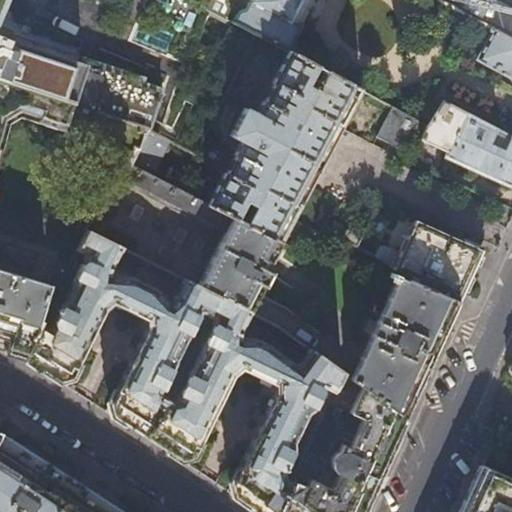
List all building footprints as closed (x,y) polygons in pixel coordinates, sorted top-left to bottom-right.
[(0,0),(0,80),(148,129),(162,89),(142,82),(143,77),(84,59),(82,63),(10,40),(7,50),(0,47),(0,15),(5,0),(0,0)] [(250,0),(246,11),(239,13),(230,10),(228,4),(229,0),(211,0),(212,0),(208,10),(288,52),(314,0),(250,0)] [(511,0),(442,0),(441,2),(493,30),(511,40),(511,0)] [(511,79),(511,40),(493,30),(476,61),(511,79)] [(235,219),(238,213),(247,218),(244,224),(278,241),(310,257),(326,227),(296,210),(361,90),(289,52),(272,83),(274,84),(264,102),(263,101),(255,114),(244,109),(229,136),(241,143),(234,155),(235,156),(226,175),(223,174),(207,205),(231,217),(235,219)] [(130,166),(148,130),(148,129),(0,80),(0,142),(5,125),(17,118),(122,150),(118,160),(119,160),(130,166)] [(447,157),(511,187),(511,137),(443,102),(427,126),(421,140),(449,152),(447,157)] [(384,153),(396,159),(397,157),(415,118),(393,107),(374,138),(388,145),(384,153)] [(169,141),(148,130),(130,166),(151,177),(169,141)] [(151,177),(130,166),(119,160),(112,174),(224,232),(196,286),(249,313),(269,273),(264,270),(278,241),(244,224),(235,219),(231,217),(207,205),(151,177)] [(414,219),(391,270),(406,280),(455,302),(461,287),(478,249),(414,219)] [(330,230),(356,246),(362,234),(334,222),(330,230)] [(52,326),(44,328),(39,325),(25,353),(22,358),(66,386),(103,309),(110,303),(143,319),(144,330),(104,411),(187,465),(233,372),(242,366),(273,385),(273,396),(225,491),(254,511),(276,511),(278,510),(291,482),(283,478),(281,468),(284,467),(293,448),(293,444),(308,412),(313,410),(320,394),(319,389),(324,388),(333,392),(341,374),(309,349),(296,367),(265,345),(240,332),(250,313),(249,313),(196,286),(181,279),(171,298),(110,267),(119,248),(84,231),(75,250),(83,255),(82,259),(83,263),(79,264),(71,281),(72,285),(65,301),(59,304),(51,322),(52,326)] [(445,323),(455,302),(406,280),(391,270),(390,269),(388,274),(396,279),(350,380),(402,419),(416,389),(445,323)] [(0,335),(8,338),(6,347),(25,353),(39,325),(39,323),(34,322),(45,285),(0,272),(0,335)] [(350,380),(341,374),(333,392),(328,403),(363,419),(351,447),(343,444),(340,452),(336,454),(333,457),(332,463),(333,466),(336,471),(339,474),(333,488),(311,478),(307,486),(292,480),(291,482),(278,510),(279,511),(360,511),(378,474),(402,419),(350,380)] [(31,456),(0,436),(0,511),(118,511),(82,489),(31,456)] [(511,511),(511,479),(482,465),(463,506),(460,511),(511,511)]
